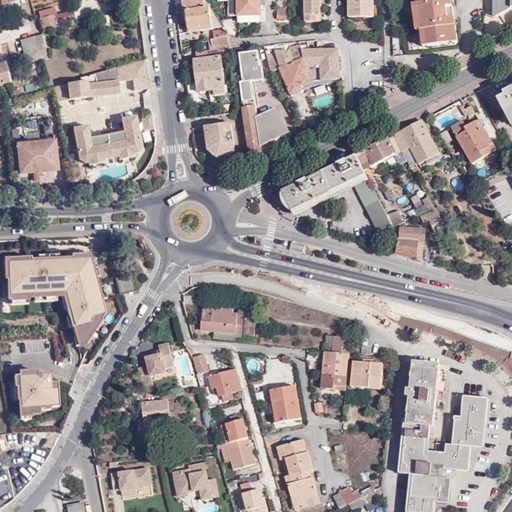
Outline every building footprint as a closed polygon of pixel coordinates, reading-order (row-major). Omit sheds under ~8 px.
[(0,0),(0,9),(2,9),(1,5),(19,1),(18,0),(0,0)] [(205,0),(199,0),(193,1),(183,3),(186,32),(212,29),(209,6),(205,0)] [(227,0),(228,15),(238,15),(238,14),(237,0),(227,0)] [(238,15),(260,15),(261,6),(265,6),(264,0),(237,0),(238,14),(238,15)] [(319,0),(305,0),(306,21),(320,21),(319,0)] [(373,17),(373,0),(348,0),(349,18),(373,17)] [(451,0),(417,0),(418,5),(421,30),(426,30),(428,47),(458,43),(455,25),(451,26),(451,20),(452,20),(450,7),(449,7),(448,1),(452,1),(451,0)] [(212,29),(223,28),(209,6),(212,29)] [(286,19),(286,8),(278,8),(278,19),(286,19)] [(40,19),(44,31),(57,28),(54,15),(40,19)] [(217,31),(218,37),(227,35),(224,29),(217,31)] [(34,36),(40,60),(49,58),(43,34),(34,36)] [(229,44),(229,42),(229,34),(227,35),(218,37),(215,38),(211,40),(211,45),(209,46),(209,51),(195,53),(196,61),(193,61),(195,75),(190,76),(191,81),(195,81),(196,91),(196,94),(213,92),(214,96),(225,95),(221,57),(227,56),(226,51),(230,50),(229,44)] [(40,60),(34,36),(20,40),(25,63),(40,60)] [(308,45),(289,49),(291,58),(310,53),(308,45)] [(240,54),(243,82),(251,81),(263,79),(261,66),(259,66),(257,53),(240,54)] [(134,91),(149,90),(145,60),(116,68),(117,83),(132,81),(134,91)] [(301,93),(301,92),(301,87),(313,82),(311,78),(304,60),(281,69),(292,96),(301,93)] [(0,84),(10,82),(5,64),(0,65),(0,84)] [(117,83),(116,68),(89,76),(90,83),(66,86),(68,101),(119,95),(117,83)] [(301,87),(301,92),(321,83),(318,75),(311,78),(313,82),(301,87)] [(276,108),(283,104),(271,76),(263,79),(276,108)] [(276,140),(279,147),(282,145),(279,137),(290,132),(276,108),(256,116),(251,81),(243,82),(240,83),(253,160),(263,156),(262,146),(276,140)] [(66,86),(53,87),(57,102),(68,101),(66,86)] [(511,91),(498,99),(511,124),(511,123),(511,91)] [(470,117),(477,113),(472,105),(465,109),(463,105),(461,107),(467,115),(469,114),(470,117)] [(491,147),(493,145),(476,115),(473,117),(491,147)] [(113,158),(120,157),(119,154),(134,151),(135,154),(139,153),(143,148),(137,117),(122,119),(125,132),(108,135),(113,158)] [(497,151),(493,145),(491,147),(473,117),(452,128),(473,164),(497,151)] [(422,120),(393,136),(402,152),(410,148),(418,162),(419,164),(426,161),(431,158),(440,154),(422,120)] [(231,124),(205,128),(208,152),(217,159),(235,152),(231,124)] [(105,160),(113,158),(108,135),(91,139),(88,126),(74,129),(80,160),(86,164),(90,163),(90,160),(105,157),(105,160)] [(393,136),(366,150),(370,158),(374,166),(394,155),(397,154),(398,155),(402,152),(393,136)] [(276,150),(280,149),(279,147),(276,140),(262,146),(263,156),(276,150)] [(59,171),(58,161),(53,161),(52,156),(54,155),(52,141),(18,145),(21,175),(59,171)] [(410,148),(402,152),(407,161),(410,166),(418,162),(410,148)] [(357,155),(357,156),(363,166),(369,163),(368,159),(370,158),(366,150),(357,155)] [(119,154),(120,157),(120,159),(135,157),(135,154),(134,151),(119,154)] [(397,154),(394,155),(399,165),(407,161),(402,152),(398,155),(397,154)] [(357,156),(323,172),(333,193),(354,183),(368,176),(363,166),(357,156)] [(106,163),(105,160),(105,157),(90,160),(90,163),(91,166),(106,163)] [(323,172),(283,192),(290,207),(293,212),(333,193),(323,172)] [(354,183),(356,187),(379,232),(392,225),(387,215),(368,176),(354,183)] [(333,193),(293,212),(295,216),(356,187),(354,183),(333,193)] [(290,207),(283,192),(269,198),(270,200),(281,211),(290,207)] [(435,209),(428,198),(423,200),(430,211),(435,209)] [(435,235),(447,229),(442,221),(436,211),(435,209),(430,211),(420,216),(424,223),(429,221),(435,235)] [(436,211),(442,221),(446,219),(439,209),(436,211)] [(399,211),(387,215),(392,225),(393,227),(404,222),(399,211)] [(418,243),(424,243),(425,230),(401,228),(400,239),(419,241),(418,243)] [(398,241),(396,254),(417,260),(418,243),(419,241),(400,239),(398,238),(398,241)] [(303,253),(305,245),(292,242),(290,251),(303,253)] [(32,258),(8,259),(9,268),(11,268),(12,278),(8,278),(9,300),(28,299),(28,297),(63,295),(67,297),(70,309),(67,309),(69,318),(71,318),(77,341),(90,338),(95,330),(94,322),(101,321),(105,314),(92,264),(88,265),(87,266),(83,264),(84,261),(84,255),(73,255),(73,260),(32,262),(32,258)] [(132,276),(115,279),(120,296),(136,292),(132,276)] [(204,309),(201,330),(254,336),(255,320),(238,318),(233,317),(233,312),(204,309)] [(349,355),(350,339),(326,336),(325,346),(332,347),(332,353),(347,355),(349,355)] [(356,355),(358,340),(350,339),(349,355),(354,355),(356,355)] [(148,368),(137,370),(140,381),(142,388),(146,392),(150,393),(155,393),(151,377),(166,374),(164,369),(173,367),(167,345),(158,348),(160,356),(146,359),(148,368)] [(347,378),(349,359),(349,355),(347,355),(332,353),(324,352),(321,388),(336,389),(337,377),(347,378)] [(209,371),(205,356),(194,359),(198,374),(209,371)] [(355,363),(354,375),(382,378),(383,365),(377,365),(377,361),(363,360),(363,364),(355,363)] [(438,400),(438,391),(441,365),(414,362),(412,382),(409,382),(407,404),(410,404),(408,425),(405,425),(400,474),(412,475),(408,511),(436,511),(437,504),(450,505),(453,479),(445,479),(446,471),(470,472),(473,448),(485,448),(489,399),(465,396),(462,422),(457,421),(454,446),(448,445),(447,454),(430,452),(425,452),(426,448),(428,445),(431,445),(432,436),(433,428),(434,428),(438,400)] [(236,370),(235,371),(209,377),(213,389),(218,388),(219,393),(220,396),(223,396),(224,401),(234,398),(233,393),(241,390),(236,370)] [(20,377),(14,377),(15,387),(18,387),(20,416),(38,415),(38,406),(49,406),(49,408),(58,407),(57,383),(50,384),(49,375),(36,376),(36,382),(32,382),(32,376),(29,376),(29,372),(20,373),(20,377)] [(382,378),(354,375),(353,382),(381,385),(382,378)] [(337,377),(336,389),(346,391),(347,378),(337,377)] [(277,402),(280,423),(302,420),(296,387),(271,391),(273,402),(277,402)] [(142,403),(144,422),(144,424),(171,421),(172,419),(175,419),(175,421),(187,420),(186,405),(169,406),(169,401),(142,403)] [(274,424),(280,423),(277,402),(273,402),(271,403),(274,424)] [(233,424),(227,425),(229,436),(225,437),(228,448),(231,462),(234,471),(255,466),(243,421),(242,421),(241,416),(232,418),(233,424)] [(289,485),(292,499),(299,498),(300,502),(317,498),(313,478),(312,479),(310,471),(313,470),(309,453),(307,453),(304,441),(283,446),(286,459),(291,476),(293,484),(289,485)] [(286,459),(283,446),(278,447),(282,460),(286,459)] [(174,473),(177,489),(180,489),(186,492),(187,492),(200,490),(202,499),(218,496),(215,479),(207,481),(206,477),(206,472),(208,472),(206,463),(188,466),(189,471),(174,473)] [(121,490),(122,491),(136,489),(144,488),(143,486),(151,485),(148,470),(111,475),(114,491),(121,490)] [(244,510),(247,509),(242,492),(253,490),(250,480),(237,484),(244,510)] [(360,498),(376,490),(373,486),(358,494),(360,498)] [(273,511),(273,510),(267,511),(265,504),(263,504),(260,496),(258,488),(253,490),(242,492),(247,509),(247,510),(247,511),(273,511)] [(341,493),(347,505),(349,504),(360,498),(358,494),(357,491),(352,493),(349,488),(341,492),(341,493)] [(381,497),(377,489),(376,490),(360,498),(349,504),(353,511),(381,497)] [(334,496),(341,509),(347,505),(341,493),(334,496)] [(299,498),(292,499),(296,511),(320,505),(317,498),(300,502),(299,498)] [(84,511),(83,503),(69,506),(69,511),(84,511)]
